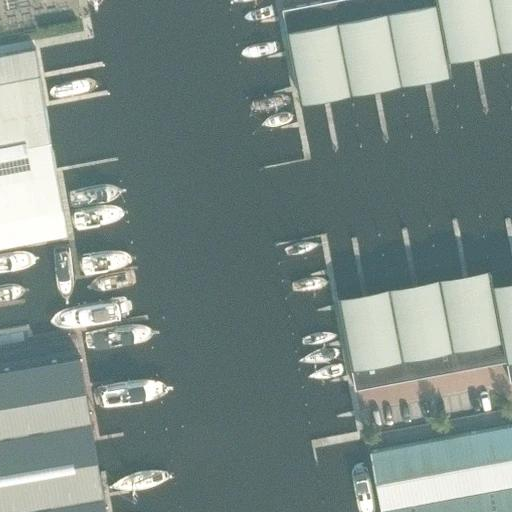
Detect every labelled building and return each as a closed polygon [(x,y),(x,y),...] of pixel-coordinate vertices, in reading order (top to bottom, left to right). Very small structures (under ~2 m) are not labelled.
[(511,0),(331,0),(282,9),(298,94),(450,66),(447,51),(511,38),(511,0)] [(35,49),(0,55),(0,246),(67,234),(35,49)] [(510,382),(511,381),(511,287),(493,291),(491,276),(339,305),(355,389),(506,361),(510,382)] [(106,511),(80,357),(0,370),(0,511),(106,511)] [(511,511),(511,424),(370,451),(381,511),(511,511)]
